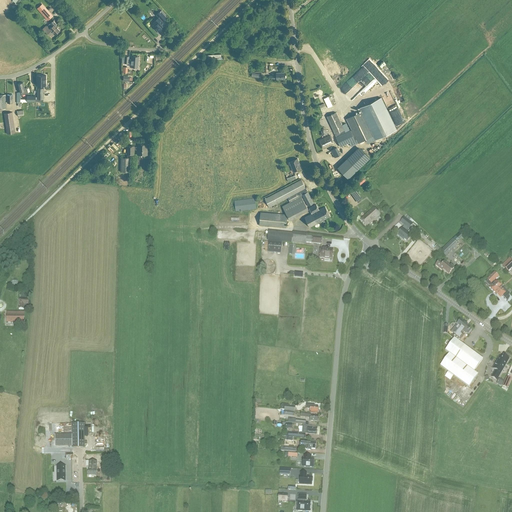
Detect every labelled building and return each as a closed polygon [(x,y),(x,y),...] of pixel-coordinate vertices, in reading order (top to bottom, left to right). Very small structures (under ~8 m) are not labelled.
[(132,0),(130,0),(125,5),(129,8),(135,3),(132,0)] [(53,16),(42,4),(37,8),(48,20),(53,16)] [(159,18),(154,22),(156,25),(154,27),(160,33),(165,29),(163,26),(166,24),(163,21),(167,17),(160,11),(156,15),(159,18)] [(55,35),(60,30),(56,25),(58,24),(54,20),(50,24),(47,26),(46,25),(43,28),(49,35),(53,32),(55,35)] [(139,56),(132,56),(132,59),(130,59),(130,67),(138,67),(139,56)] [(46,85),(46,75),(37,75),(37,85),(40,85),(46,85)] [(356,98),(372,82),(366,76),(350,92),(356,98)] [(17,84),(19,92),(17,93),(17,102),(20,103),(20,95),(28,93),(27,87),(24,88),(23,82),(17,84)] [(36,97),(35,101),(37,101),(37,99),(43,99),(44,88),(37,88),(37,97),(36,97)] [(325,89),(320,91),(326,106),(335,102),(331,91),(326,93),(325,89)] [(336,112),(327,116),(336,137),(340,146),(349,142),(351,146),(368,138),(370,142),(375,139),(396,129),(381,98),(360,107),(363,113),(347,120),(352,129),(349,131),(346,123),(342,125),(336,112)] [(4,113),(7,134),(15,132),(12,112),(4,113)] [(334,144),(330,135),(319,140),(323,149),(334,144)] [(127,145),(127,155),(134,155),(134,149),(137,149),(137,155),(148,155),(148,143),(137,143),(137,146),(134,146),(134,145),(127,145)] [(331,150),(335,158),(341,154),(337,147),(331,150)] [(359,147),(351,154),(348,157),(337,167),(348,178),(370,157),(359,147)] [(130,172),(131,157),(121,157),(120,171),(130,172)] [(293,172),(301,168),(297,158),(289,162),(287,163),(289,166),(291,165),(293,172)] [(282,206),(286,214),(288,217),(289,221),(309,211),(301,196),(302,196),(308,206),(314,203),(308,191),(307,191),(305,188),(301,179),(264,199),(269,207),(287,198),(290,202),(282,206)] [(256,209),(255,198),(234,201),(235,211),(256,209)] [(310,227),(330,216),(325,206),(319,210),(316,204),(309,208),(312,213),(304,217),(310,227)] [(374,208),(360,220),(367,227),(380,215),(374,208)] [(288,217),(286,214),(260,212),(259,225),(286,228),(288,217)] [(404,218),(400,223),(404,226),(402,228),(397,235),(402,239),(403,238),(407,242),(412,235),(407,231),(408,229),(409,229),(413,224),(404,218)] [(446,257),(458,245),(452,239),(442,250),(440,251),(446,257)] [(281,254),(282,243),(269,242),(268,253),(281,254)] [(324,247),(324,249),(321,249),(320,258),(324,258),(324,261),(329,261),(330,259),(332,259),(333,250),(326,249),(327,247),(324,247)] [(463,254),(460,257),(469,263),(476,254),(466,247),(461,253),(463,254)] [(511,267),(511,260),(509,258),(502,265),(508,272),(511,267)] [(435,266),(439,269),(442,271),(443,270),(449,275),(454,268),(451,266),(450,267),(444,262),(442,265),(438,262),(435,266)] [(499,277),(495,272),(487,280),(488,280),(486,282),(490,287),(489,288),(495,294),(495,293),(500,298),(502,297),(507,302),(510,297),(509,296),(510,294),(504,288),(503,289),(501,288),(502,287),(496,281),(495,282),(494,281),(499,277)] [(482,295),(480,298),(478,296),(475,301),(485,307),(489,300),(482,295)] [(28,300),(19,299),(18,309),(23,310),(24,310),(24,308),(23,308),(23,304),(28,305),(28,300)] [(10,321),(10,323),(23,323),(23,313),(16,312),(16,313),(14,313),(14,312),(6,312),(6,321),(10,321)] [(456,324),(451,331),(454,334),(455,334),(459,329),(459,330),(461,327),(462,328),(463,327),(466,324),(460,320),(456,324)] [(454,334),(451,337),(454,339),(454,338),(455,338),(457,336),(461,339),(464,335),(462,334),(464,332),(466,334),(467,332),(468,333),(471,329),(470,328),(466,324),(463,327),(462,328),(461,327),(459,330),(459,329),(455,334),(454,334)] [(449,353),(440,366),(469,387),(478,374),(474,371),(483,359),(455,338),(454,338),(454,339),(445,350),(449,353)] [(504,356),(502,359),(499,357),(493,369),(495,370),(492,377),(497,380),(509,359),(504,356)] [(506,377),(502,386),(507,388),(511,379),(506,377)] [(306,405),(306,409),(310,409),(310,413),(315,414),(315,413),(318,413),(318,412),(318,411),(318,410),(318,407),(315,407),(315,406),(306,405)] [(84,423),(72,424),(72,448),(84,448),(84,423)] [(302,425),(302,433),(308,433),(316,434),(317,428),(312,428),(312,427),(308,426),(308,425),(302,425)] [(305,441),(300,440),(300,448),(304,448),(304,449),(311,450),(311,449),(315,449),(315,444),(316,444),(316,442),(310,441),(310,443),(305,442),(305,441)] [(303,458),(302,466),(313,467),(313,459),(311,459),(311,456),(304,455),(303,458)] [(88,470),(88,476),(96,476),(96,470),(97,461),(89,461),(88,470)] [(65,466),(59,466),(59,471),(57,471),(57,481),(65,481),(65,466)] [(312,477),(312,476),(306,476),(306,472),(300,472),(299,484),(311,484),(311,481),(312,481),(312,477)] [(288,494),(278,494),(278,501),(287,502),(288,494)] [(309,511),(309,502),(305,502),(305,499),(306,500),(306,495),(298,494),(298,501),(297,501),(297,506),(297,510),(309,511)]
